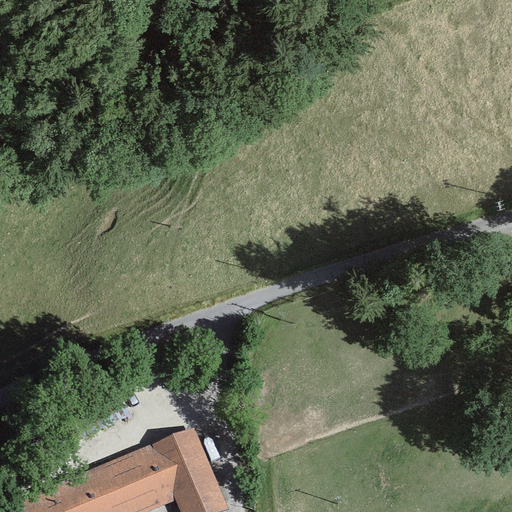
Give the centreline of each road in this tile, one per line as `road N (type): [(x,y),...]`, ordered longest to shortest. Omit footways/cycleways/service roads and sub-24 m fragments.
road 1 (unclassified): [(511,217),(0,400)]
road 2 (track): [(218,317),(240,368),(238,471),(249,511)]
